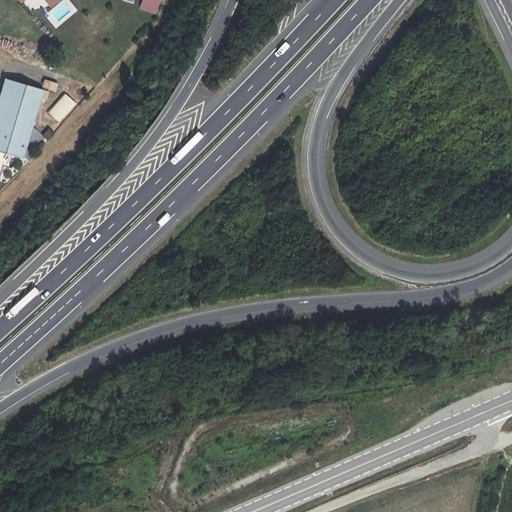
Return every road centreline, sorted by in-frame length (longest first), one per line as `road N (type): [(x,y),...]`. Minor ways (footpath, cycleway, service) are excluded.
road 1 (motorway): [(0,409),(92,356),(189,321),(453,290),(511,263)]
road 2 (motorway): [(0,364),(198,179),(370,0)]
road 3 (motorway): [(333,0),(0,328)]
road 4 (motorway): [(511,243),(455,274),(406,275),(361,255),(327,216),(313,172),(318,125),(358,51),(399,0)]
road 5 (motorway): [(232,0),(158,131),(0,299)]
road 6 (tertiary): [(253,511),(511,400)]
road 7 (track): [(485,443),(320,511)]
